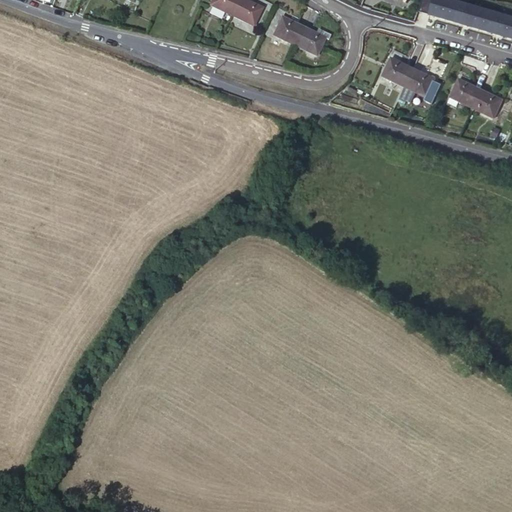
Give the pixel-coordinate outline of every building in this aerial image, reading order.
[(213,0),(210,6),(232,16),(239,0),(213,0)] [(243,0),(239,0),(232,16),(254,26),(262,9),(243,0)] [(423,0),(420,11),(447,19),(452,0),(423,0)] [(452,0),(447,19),(464,24),(469,5),(452,0)] [(469,5),(464,24),(481,29),(486,10),(469,5)] [(486,10),(481,29),(497,34),(503,14),(486,10)] [(511,17),(503,14),(497,34),(511,37),(511,17)] [(273,36),(294,46),(302,28),(281,18),(273,36)] [(302,28),(294,46),(317,56),(324,39),(322,38),(302,28)] [(383,76),(405,87),(413,69),(391,58),(383,76)] [(413,69),(405,87),(418,93),(414,100),(421,103),(424,96),(426,97),(435,79),(413,69)] [(459,101),(472,108),(480,89),(460,79),(448,103),(456,106),(459,101)] [(480,89),(472,108),(494,118),(502,100),(480,89)]
